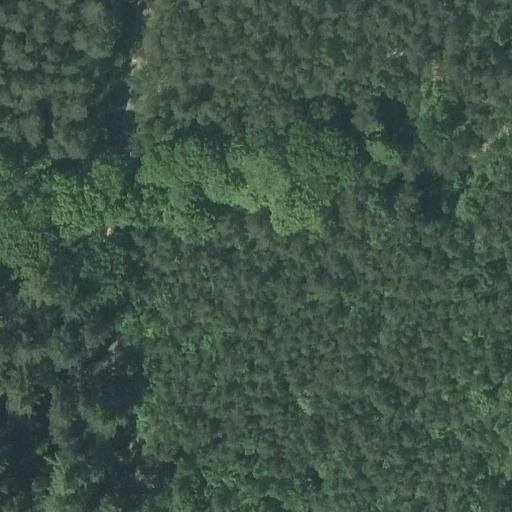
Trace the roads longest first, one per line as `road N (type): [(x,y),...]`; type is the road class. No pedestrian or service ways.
road 1 (track): [(0,215),(107,190),(224,140),(429,165),(483,152),(511,133)]
road 2 (track): [(143,511),(107,190),(136,0)]
